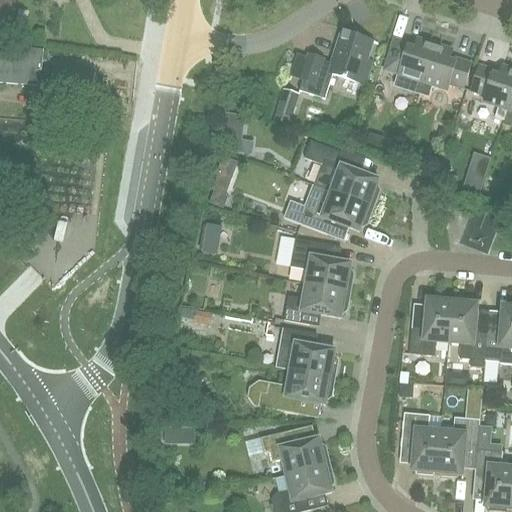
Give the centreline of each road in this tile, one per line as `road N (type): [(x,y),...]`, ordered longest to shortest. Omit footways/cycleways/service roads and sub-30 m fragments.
road 1 (tertiary): [(44,413),(94,377),(122,334),(178,39)]
road 2 (residential): [(403,511),(382,495),(368,455),(390,288),(419,266),(511,269)]
road 3 (residential): [(178,39),(253,43),(333,0)]
